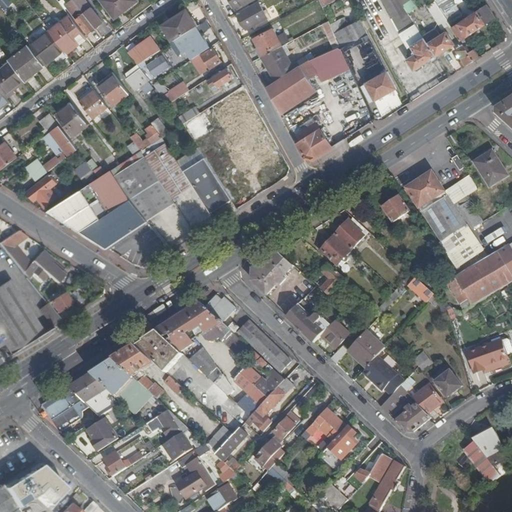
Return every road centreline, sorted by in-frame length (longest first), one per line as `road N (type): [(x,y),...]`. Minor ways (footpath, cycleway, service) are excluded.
road 1 (primary): [(220,267),(472,104)]
road 2 (residential): [(414,455),(220,267)]
road 3 (primary): [(511,55),(310,185)]
road 4 (residential): [(0,130),(169,0)]
road 5 (residential): [(205,0),(310,185)]
road 6 (primary): [(310,185),(144,294)]
road 7 (primary): [(9,404),(156,310)]
road 8 (residential): [(0,202),(144,294)]
road 9 (primary): [(144,294),(0,385)]
road 10 (residential): [(9,404),(121,511)]
